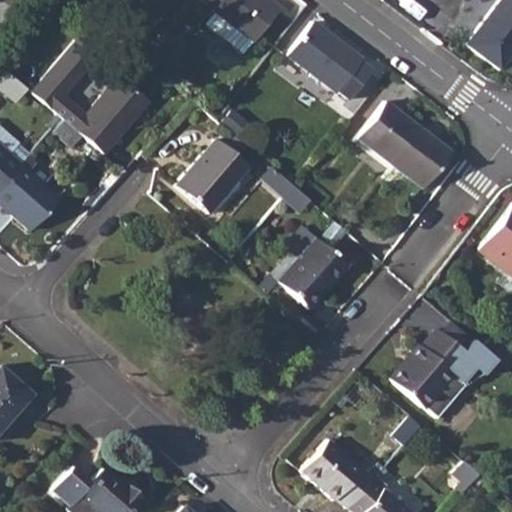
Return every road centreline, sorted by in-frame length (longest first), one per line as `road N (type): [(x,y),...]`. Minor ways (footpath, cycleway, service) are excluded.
road 1 (residential): [(218,483),(511,136)]
road 2 (residential): [(0,290),(218,483)]
road 3 (residential): [(511,135),(333,0)]
